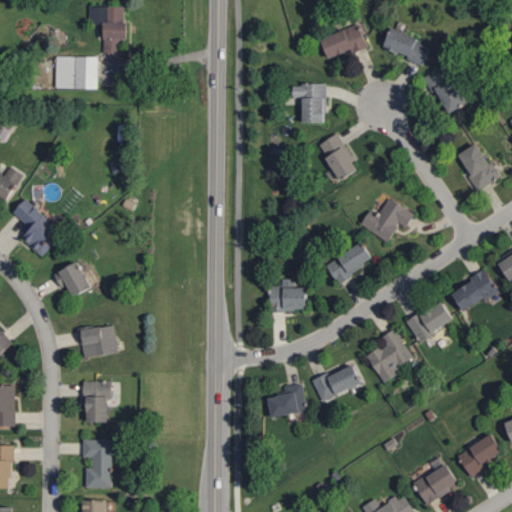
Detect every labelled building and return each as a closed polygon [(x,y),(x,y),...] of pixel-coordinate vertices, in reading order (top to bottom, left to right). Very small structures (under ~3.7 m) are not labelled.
[(90,21),(105,20),(105,38),(126,37),(126,5),(90,6),(90,21)] [(322,38),(330,58),(352,49),(354,53),(370,46),(360,22),(322,38)] [(423,64),(432,44),(393,27),(384,47),(423,64)] [(105,53),(123,52),(122,38),(104,38),(105,53)] [(99,56),(57,55),(57,87),(99,88),(99,56)] [(446,114),(466,104),(447,65),(427,74),(446,114)] [(327,83),(294,83),(294,96),(304,96),(303,121),(327,122),(327,83)] [(340,180),(360,169),(339,132),(320,143),(340,180)] [(459,153),(479,189),(500,177),(480,142),(459,153)] [(0,195),(9,200),(25,173),(10,165),(6,173),(0,169),(0,195)] [(14,211),(32,228),(23,237),(43,256),(65,233),(27,197),(14,211)] [(416,213),(390,197),(379,213),(372,208),(362,224),(389,241),(401,223),(407,227),(416,213)] [(335,279),(374,261),(366,243),(327,260),(335,279)] [(511,280),(511,249),(497,259),(511,280)] [(73,296),(92,287),(80,261),(55,272),(63,289),(69,286),(73,296)] [(462,309),(498,291),(488,270),(452,289),(462,309)] [(307,310),(308,287),(272,286),(271,310),(307,310)] [(419,340),(455,321),(444,300),(408,319),(419,340)] [(119,352),(115,324),(81,329),(86,357),(119,352)] [(368,354),(383,380),(416,361),(397,328),(379,338),(382,345),(368,354)] [(2,329),(0,330),(0,354),(14,342),(2,329)] [(363,383),(355,363),(342,369),(340,365),(311,378),(321,401),(363,383)] [(87,421),(109,421),(109,397),(113,397),(112,380),(86,381),(87,421)] [(285,385),(286,394),(269,396),(272,416),(308,411),(304,383),(285,385)] [(0,425),(17,425),(16,384),(0,384),(0,425)] [(470,474),(505,457),(495,434),(459,451),(470,474)] [(85,456),(93,456),(94,467),(87,467),(87,487),(113,487),(113,438),(84,439),(85,456)] [(16,445),(0,444),(0,487),(11,488),(12,460),(15,460),(16,445)] [(415,479),(426,501),(459,486),(449,464),(415,479)] [(367,511),(415,511),(416,511),(405,493),(381,507),(376,498),(364,506),(367,511)] [(83,511),(107,511),(108,500),(84,499),(83,511)]
